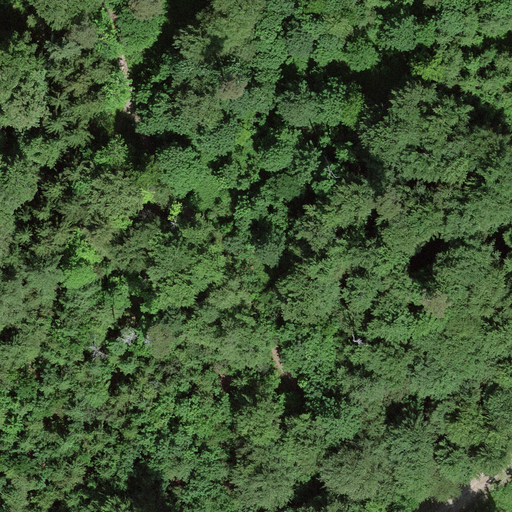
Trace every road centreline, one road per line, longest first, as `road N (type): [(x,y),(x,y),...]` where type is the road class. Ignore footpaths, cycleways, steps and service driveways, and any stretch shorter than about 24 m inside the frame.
road 1 (track): [(123,85),(152,159),(271,342),(319,437),(342,511)]
road 2 (track): [(0,422),(95,203),(123,85)]
